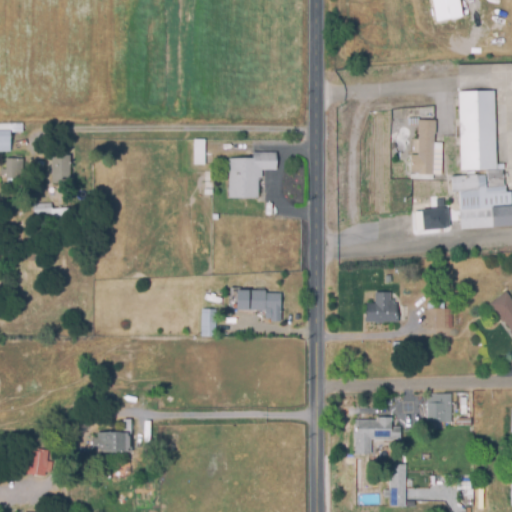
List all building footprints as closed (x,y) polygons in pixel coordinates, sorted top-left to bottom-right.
[(461,17),(457,0),(430,0),(434,22),(461,17)] [(511,226),(461,227),(460,191),(453,191),(452,176),(478,176),(478,175),(486,175),(487,187),(489,187),(489,170),(461,170),(460,91),(495,91),(497,164),(504,164),(504,169),(504,187),(506,187),(506,192),(511,192),(511,226)] [(442,175),(419,174),(419,169),(412,169),(412,154),(419,155),(419,133),(418,133),(419,120),(436,120),(436,133),(435,133),(435,143),(443,143),(442,175)] [(0,151),(0,123),(23,123),(23,132),(11,132),(11,151),(0,151)] [(205,164),(194,164),(195,139),(206,139),(205,164)] [(259,198),(230,198),(230,158),(254,158),(254,152),(277,152),(277,169),(262,169),(262,177),(259,177),(259,198)] [(71,183),(53,183),(53,155),(71,154),(71,183)] [(16,178),(6,178),(7,158),(24,159),(23,172),(16,172),(16,178)] [(52,220),(52,214),(35,215),(34,204),(52,203),(53,209),(68,207),(69,218),(52,220)] [(424,230),(423,210),(444,208),(449,209),(450,226),(446,228),(424,230)] [(42,260),(29,260),(29,227),(43,228),(42,260)] [(35,285),(30,263),(42,261),(47,282),(35,285)] [(252,290),(240,290),(240,276),(252,276),(252,290)] [(206,297),(205,289),(219,289),(219,297),(206,297)] [(511,331),(490,303),(507,291),(511,297),(511,331)] [(281,322),(272,321),(272,308),(250,308),(250,307),(237,307),(238,293),(250,294),(250,293),(281,293),(281,322)] [(387,295),(387,301),(391,301),(391,305),(395,305),(395,324),(364,324),(364,305),(374,305),(374,301),(374,295),(387,295)] [(452,327),(428,327),(428,302),(444,302),(444,308),(452,308),(452,327)] [(216,336),(202,336),(202,309),(216,309),(216,336)] [(405,362),(393,361),(393,342),(405,342),(405,362)] [(112,390),(105,390),(105,381),(113,381),(112,390)] [(451,422),(428,421),(428,394),(445,395),(445,403),(452,403),(451,422)] [(371,454),(356,454),(356,439),(355,439),(355,428),(356,428),(356,420),(382,420),(382,417),(392,417),(392,427),(401,427),(401,438),(393,438),(393,440),(375,440),(375,439),(371,439),(371,454)] [(98,452),(98,450),(93,450),(93,437),(98,437),(98,433),(125,432),(124,421),(131,420),(132,452),(98,452)] [(45,476),(28,473),(31,450),(38,451),(38,449),(49,450),(45,476)] [(405,507),(390,506),(391,464),(406,464),(405,507)] [(87,482),(75,482),(75,474),(88,474),(87,482)]
